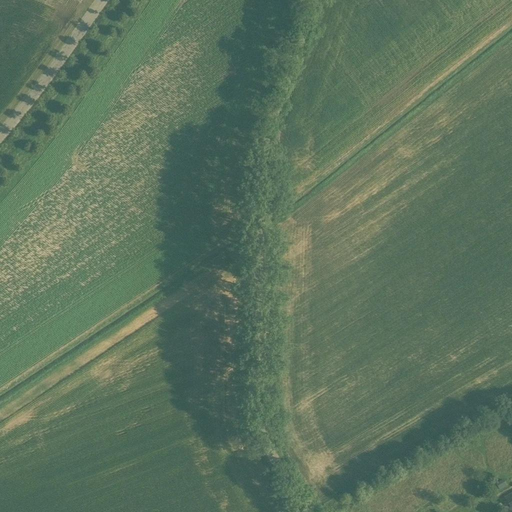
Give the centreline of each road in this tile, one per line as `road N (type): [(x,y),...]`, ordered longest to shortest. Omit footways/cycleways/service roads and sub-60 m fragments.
road 1 (unclassified): [(313,511),(277,465),(258,402),(262,160),(313,0)]
road 2 (tertiary): [(0,133),(101,0)]
